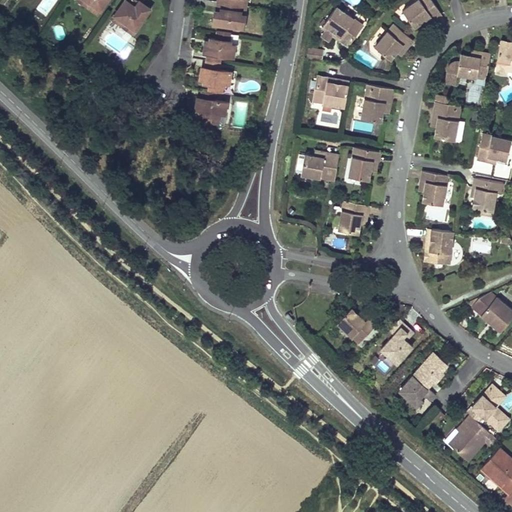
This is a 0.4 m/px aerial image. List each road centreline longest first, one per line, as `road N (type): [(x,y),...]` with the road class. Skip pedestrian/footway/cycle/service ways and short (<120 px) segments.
road 1 (residential): [(398,255),(399,178),(422,65),(462,26),(511,14)]
road 2 (tertiary): [(0,90),(157,243)]
road 3 (tertiary): [(235,303),(374,430)]
road 4 (tertiary): [(374,430),(273,312),(265,289)]
road 5 (tertiary): [(268,137),(296,0)]
road 6 (residential): [(273,275),(383,290),(411,286)]
road 7 (unknown): [(287,56),(415,82)]
road 8 (residential): [(398,255),(353,265),(270,250)]
road 9 (residential): [(411,286),(446,325),(511,364)]
road 10 (tertiary): [(374,430),(469,511)]
